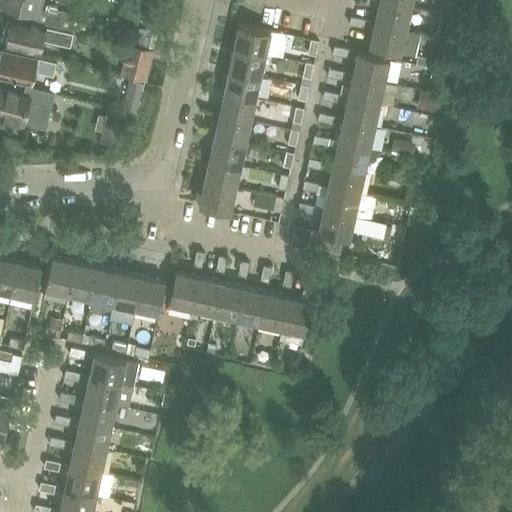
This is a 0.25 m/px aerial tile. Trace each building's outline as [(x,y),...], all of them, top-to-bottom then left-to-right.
[(2,0),(20,4),(17,15),(72,28),(74,16),(61,13),(61,12),(39,7),(41,0),(2,0)] [(406,28),(412,5),(387,0),(378,0),(374,21),(406,28)] [(365,18),(351,15),(349,23),(364,26),(365,18)] [(7,20),(2,38),(7,40),(7,41),(38,49),(41,35),(67,42),(69,32),(13,18),(12,21),(7,20)] [(273,29),(239,21),(234,44),(268,51),(273,29)] [(406,28),(374,21),(369,43),(401,50),(406,28)] [(149,46),(153,29),(136,25),(132,41),(149,46)] [(320,39),(312,37),(309,52),(317,53),(320,39)] [(125,55),(120,72),(146,79),(151,62),(154,49),(128,42),(125,55)] [(335,43),(333,51),(348,55),(349,47),(335,43)] [(234,44),(229,66),(262,74),(268,51),(234,44)] [(53,74),(54,72),(74,77),(74,76),(81,77),(84,66),(57,59),(56,62),(1,49),(0,55),(0,72),(30,80),(33,69),(53,74)] [(358,49),(353,72),(385,79),(390,56),(358,49)] [(418,55),(417,63),(429,65),(431,57),(418,55)] [(311,76),(315,62),(307,60),(304,74),(311,76)] [(262,74),(229,66),(224,89),(257,96),(262,74)] [(330,66),(328,74),(343,77),(344,69),(330,66)] [(432,67),(430,81),(438,82),(440,69),(432,67)] [(353,72),(348,94),(380,101),(385,79),(353,72)] [(25,83),(22,94),(0,88),(0,111),(3,112),(2,117),(45,127),(54,90),(25,83)] [(307,99),(310,84),(302,83),(299,97),(307,99)] [(340,92),(325,88),(323,96),(338,100),(340,92)] [(224,89),(219,111),(252,119),(257,96),(224,89)] [(421,89),(417,106),(444,112),(448,95),(421,89)] [(375,124),(380,101),(348,94),(343,117),(375,124)] [(125,95),(122,107),(136,110),(139,98),(125,95)] [(128,109),(108,105),(100,140),(120,145),(128,109)] [(294,119),(302,121),(305,107),(297,105),(294,119)] [(335,114),(320,110),(319,118),(333,122),(335,114)] [(247,142),(252,119),(219,111),(214,134),(247,142)] [(375,124),(343,117),(338,139),(370,146),(375,124)] [(289,142),(297,143),(300,129),(292,127),(289,142)] [(330,136),(315,133),(314,141),(328,144),(330,136)] [(214,134),(209,157),(242,164),(247,142),(214,134)] [(394,137),(392,150),(408,152),(410,139),(394,137)] [(338,139),(333,162),(365,169),(367,162),(376,164),(379,148),(370,146),(338,139)] [(52,158),(52,146),(28,147),(29,159),(52,158)] [(292,166),(295,151),(287,149),(284,164),(292,166)] [(325,159),(310,156),(308,164),(323,167),(325,159)] [(209,157),(203,179),(237,187),(242,164),(209,157)] [(360,191),(365,169),(333,162),(328,184),(360,191)] [(279,186),(287,188),(290,173),(282,172),(279,186)] [(320,181),(305,178),(304,186),(318,189),(320,181)] [(203,179),(198,202),(232,209),(237,187),(203,179)] [(360,191),(328,184),(323,207),(356,214),(360,191)] [(274,208),(282,210),(285,196),(277,194),(274,208)] [(315,203),(300,200),(299,208),(313,211),(315,203)] [(356,214),(323,207),(319,227),(312,225),(308,243),(340,250),(344,236),(350,237),(356,214)] [(206,249),(198,248),(195,262),(203,264),(206,249)] [(20,257),(0,252),(0,288),(12,291),(20,257)] [(68,291),(75,257),(53,252),(45,286),(68,291)] [(228,254),(220,253),(217,267),(225,269),(228,254)] [(43,262),(20,257),(12,291),(36,296),(43,262)] [(98,262),(75,257),(68,291),(91,296),(98,262)] [(247,274),(250,259),(242,258),(239,272),(247,274)] [(113,301),(121,267),(98,262),(91,296),(113,301)] [(270,279),(273,264),(265,263),(262,277),(270,279)] [(143,272),(121,267),(113,301),(136,306),(143,272)] [(169,300),(193,305),(200,273),(176,267),(169,300)] [(295,269),(287,267),(284,282),(292,284),(295,269)] [(166,277),(143,272),(136,306),(159,311),(166,277)] [(318,274),(310,272),(307,287),(315,288),(318,274)] [(216,310),(223,278),(200,273),(193,305),(216,310)] [(245,283),(223,278),(216,310),(238,315),(245,283)] [(238,315),(261,320),(268,288),(245,283),(238,315)] [(268,288),(261,320),(283,325),(290,293),(268,288)] [(305,330),(313,298),(290,293),(283,325),(305,330)] [(51,315),(49,323),(60,326),(62,318),(51,315)] [(47,324),(45,332),(60,335),(61,327),(47,324)] [(69,329),(67,337),(82,341),(84,333),(69,329)] [(105,337),(91,334),(89,342),(104,345),(105,337)] [(8,343),(22,346),(24,338),(10,335),(8,343)] [(196,337),(188,336),(187,342),(195,344),(196,337)] [(113,339),(112,347),(126,351),(128,343),(113,339)] [(216,345),(208,343),(206,350),(215,352),(216,345)] [(136,344),(134,352),(149,356),(151,348),(136,344)] [(71,345),(69,353),(84,356),(86,348),(71,345)] [(0,356),(11,359),(12,351),(0,347),(0,356)] [(95,349),(90,372),(122,379),(127,356),(95,349)] [(265,364),(273,365),(276,353),(268,352),(265,364)] [(37,376),(42,358),(22,353),(18,372),(37,376)] [(80,371),(66,367),(64,375),(78,379),(80,371)] [(85,394),(117,402),(122,379),(90,372),(85,394)] [(61,390),(60,397),(74,401),(76,393),(61,390)] [(112,424),(117,402),(85,394),(80,417),(112,424)] [(10,403),(0,401),(0,435),(3,436),(10,403)] [(56,412),(54,420),(68,423),(70,416),(56,412)] [(112,424),(80,417),(75,439),(107,446),(112,424)] [(65,438),(51,434),(49,442),(63,446),(65,438)] [(102,469),(107,446),(75,439),(70,462),(102,469)] [(60,461),(46,457),(44,465),(58,469),(60,461)] [(97,491),(102,469),(70,462),(65,484),(97,491)] [(55,483),(41,479),(39,487),(53,491),(55,483)] [(65,484),(60,507),(83,511),(92,511),(97,491),(65,484)] [(48,511),(50,505),(36,502),(35,510),(45,511),(48,511)]
